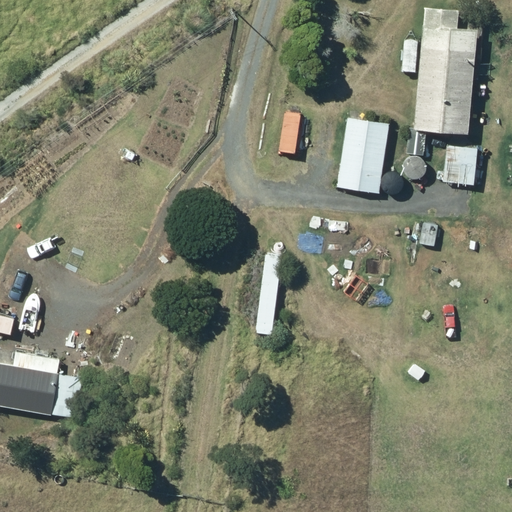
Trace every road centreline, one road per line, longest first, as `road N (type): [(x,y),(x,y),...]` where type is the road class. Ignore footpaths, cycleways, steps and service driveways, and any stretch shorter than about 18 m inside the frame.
road 1 (track): [(198,511),(268,0)]
road 2 (unclassified): [(0,132),(193,0)]
